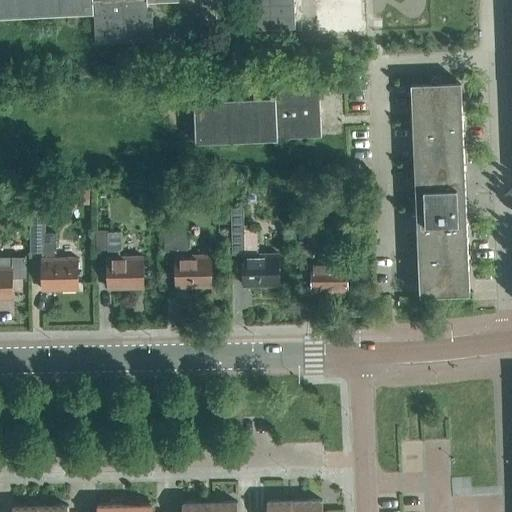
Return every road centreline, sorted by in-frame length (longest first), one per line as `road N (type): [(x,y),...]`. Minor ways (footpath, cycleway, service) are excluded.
road 1 (secondary): [(0,361),(361,353)]
road 2 (residential): [(510,343),(497,0)]
road 3 (residential): [(0,463),(316,454)]
road 4 (residential): [(367,511),(361,353)]
road 5 (secondary): [(510,343),(361,353)]
